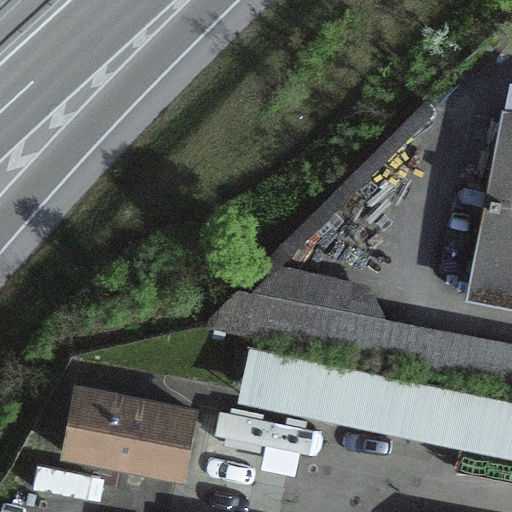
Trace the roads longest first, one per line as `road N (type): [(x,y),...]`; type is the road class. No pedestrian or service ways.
road 1 (motorway): [(0,228),(203,0)]
road 2 (motorway): [(0,114),(125,0)]
